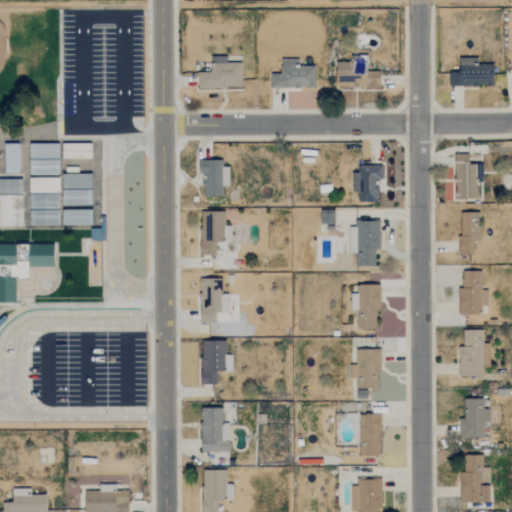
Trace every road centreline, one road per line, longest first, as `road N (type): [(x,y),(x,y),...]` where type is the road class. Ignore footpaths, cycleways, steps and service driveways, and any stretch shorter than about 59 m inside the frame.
road 1 (residential): [(164,511),(162,0)]
road 2 (residential): [(419,511),(417,0)]
road 3 (residential): [(162,124),(511,123)]
